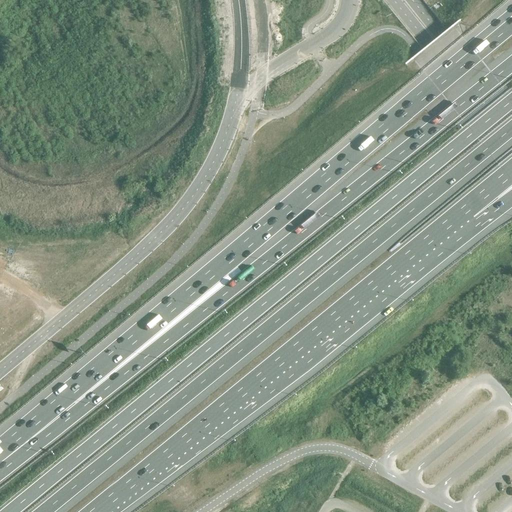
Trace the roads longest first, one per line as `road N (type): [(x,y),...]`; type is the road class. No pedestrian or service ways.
road 1 (motorway): [(511,64),(0,469)]
road 2 (motorway): [(511,101),(10,511)]
road 3 (motorway): [(44,511),(511,129)]
road 4 (motorway): [(428,90),(0,450)]
road 5 (motorway): [(96,511),(463,211)]
road 6 (unclassified): [(201,511),(281,460),(324,447),(457,511)]
road 7 (secondary): [(391,0),(511,150)]
road 8 (secondary): [(511,124),(410,0)]
